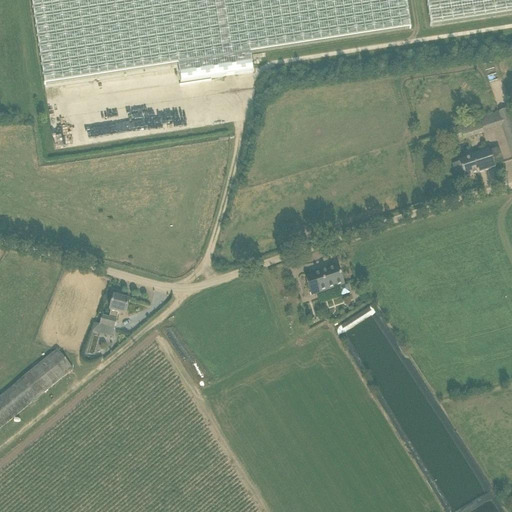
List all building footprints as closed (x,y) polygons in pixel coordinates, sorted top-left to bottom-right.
[(31,0),(45,85),(178,65),(181,83),(253,72),(250,54),(410,29),(405,0),(31,0)] [(511,0),(427,0),(432,27),(511,14),(511,0)] [(498,114),(502,125),(511,151),(510,151),(511,157),(511,118),(509,110),(498,114)] [(483,133),(479,120),(459,126),(459,127),(448,131),(452,141),(463,137),(470,135),(470,137),(483,133)] [(464,179),(495,168),(489,150),(469,157),(470,159),(459,163),(464,179)] [(344,286),(338,268),(306,279),(312,296),(337,288),(340,298),(350,295),(347,287),(344,288),(344,286)] [(100,326),(114,330),(117,321),(116,321),(118,314),(125,316),(129,302),(114,297),(110,311),(111,312),(109,319),(102,317),(100,326)] [(0,429),(73,370),(58,351),(0,397),(0,429)]
